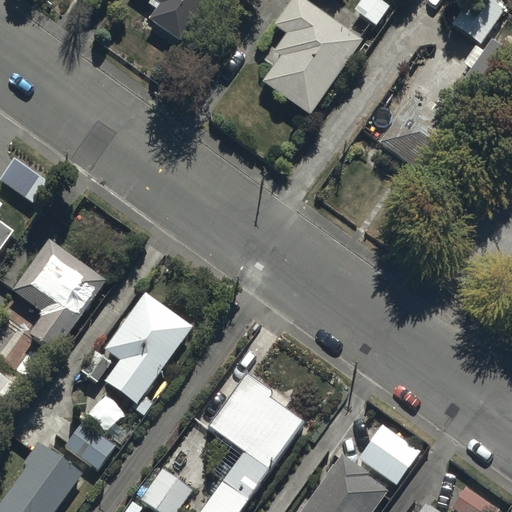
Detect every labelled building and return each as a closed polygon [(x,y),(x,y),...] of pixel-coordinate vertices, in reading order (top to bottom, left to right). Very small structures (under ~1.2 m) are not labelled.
[(212,0),(140,0),(187,37),(212,0)] [(366,44),(300,0),(250,75),(315,119),(366,44)] [(478,0),(469,0),(450,30),(482,52),(454,91),(468,101),(481,82),(499,94),(511,74),(511,57),(489,41),(492,37),(495,39),(508,21),(478,0)] [(9,159),(0,172),(0,185),(28,204),(43,181),(9,159)] [(0,254),(15,234),(0,223),(0,209),(1,209),(0,208),(0,254)] [(31,333),(56,353),(109,284),(53,241),(12,293),(44,317),(31,333)] [(98,397),(130,420),(194,331),(145,296),(105,351),(122,363),(98,397)] [(45,365),(26,352),(12,371),(31,384),(45,365)] [(0,375),(0,433),(28,395),(0,375)] [(206,511),(245,511),(309,423),(249,380),(212,432),(246,457),(206,511)] [(82,425),(65,449),(98,473),(116,448),(82,425)] [(359,461),(397,487),(420,454),(382,428),(359,461)] [(0,497),(0,511),(58,511),(85,476),(40,443),(0,497)] [(306,511),(375,511),(388,493),(341,461),(306,511)] [(140,505),(150,511),(177,511),(194,490),(166,469),(140,505)] [(499,511),(467,490),(452,511),(454,511),(499,511)]
